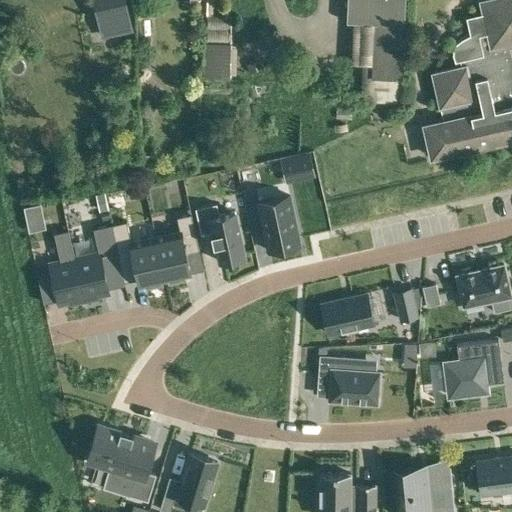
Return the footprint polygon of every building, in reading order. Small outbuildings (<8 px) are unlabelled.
[(123,0),(92,0),(98,27),(128,20),(123,0)] [(206,0),(206,15),(214,15),(214,0),(206,0)] [(347,0),(346,21),(353,21),(351,63),(372,63),(371,76),(374,77),(373,101),(401,103),(402,79),(401,79),(405,0),(347,0)] [(511,0),(485,0),(481,1),(484,13),(467,17),(470,35),(462,39),(457,43),(455,48),(454,54),(456,59),(461,58),(462,66),(432,72),(440,106),(442,117),(421,122),(429,158),(462,150),(511,138),(511,0)] [(140,34),(150,34),(150,19),(139,20),(140,34)] [(215,40),(214,75),(239,75),(239,40),(215,40)] [(255,60),(244,65),(248,75),(260,69),(255,60)] [(105,192),(96,194),(100,211),(109,209),(105,192)] [(289,193),(258,200),(270,248),(300,241),(289,193)] [(23,208),(25,215),(41,212),(39,204),(23,208)] [(242,258),(233,214),(217,217),(214,206),(193,211),(199,237),(210,234),(217,264),(242,258)] [(156,234),(166,279),(169,278),(170,282),(186,278),(185,274),(192,273),(187,251),(200,248),(192,212),(177,215),(180,229),(156,234)] [(163,279),(166,279),(156,234),(132,240),(127,219),(112,223),(124,280),(138,276),(140,284),(146,283),(147,287),(164,283),(163,279)] [(75,259),(85,301),(110,295),(108,286),(125,282),(112,226),(93,230),(98,254),(75,259)] [(85,301),(75,259),(74,259),(68,233),(54,236),(60,262),(50,265),(53,277),(39,280),(45,305),(59,302),(60,306),(85,301)] [(511,298),(504,263),(457,274),(464,305),(491,299),(494,311),(511,306),(511,298)] [(427,305),(440,302),(436,283),(422,286),(427,305)] [(370,294),(325,304),(331,333),(377,324),(370,294)] [(417,333),(419,305),(403,304),(401,332),(417,333)] [(511,338),(511,326),(501,328),(503,340),(511,338)] [(459,359),(445,361),(450,395),(479,391),(478,383),(489,382),(504,380),(498,338),(457,344),(459,359)] [(421,355),(435,354),(434,342),(420,343),(421,355)] [(318,353),(317,371),(329,372),(327,398),(375,401),(377,369),(350,367),(350,355),(318,353)] [(416,358),(405,357),(404,365),(416,366),(416,358)] [(100,425),(89,460),(110,466),(103,487),(148,501),(156,474),(145,470),(153,442),(133,435),(134,434),(132,434),(132,435),(121,432),(122,431),(120,430),(120,431),(100,425)] [(170,476),(160,508),(171,511),(180,511),(184,499),(204,505),(217,461),(190,453),(182,480),(170,476)] [(511,488),(511,454),(475,460),(480,493),(511,488)] [(437,464),(394,469),(398,511),(424,511),(456,509),(452,476),(438,478),(437,464)] [(351,473),(322,473),(321,511),(376,511),(377,483),(360,484),(360,485),(351,485),(351,473)]
